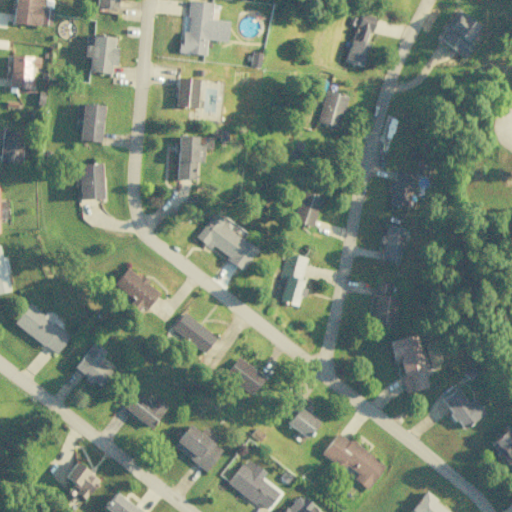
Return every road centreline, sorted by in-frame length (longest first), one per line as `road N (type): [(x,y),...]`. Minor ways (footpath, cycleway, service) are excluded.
road 1 (residential): [(146,0),(127,182),(129,215),(143,237),(374,415),(485,511)]
road 2 (residential): [(427,0),(366,139),(319,379)]
